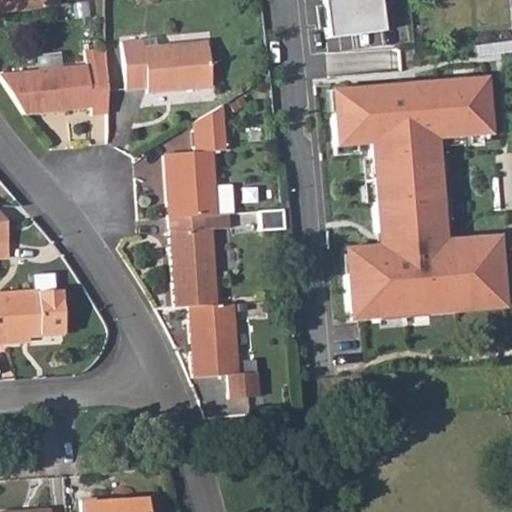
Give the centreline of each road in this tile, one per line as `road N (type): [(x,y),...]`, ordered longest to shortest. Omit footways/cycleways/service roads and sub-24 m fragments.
road 1 (residential): [(158,365),(106,268),(0,136)]
road 2 (residential): [(158,365),(101,389),(0,397)]
road 3 (residential): [(209,511),(158,365)]
